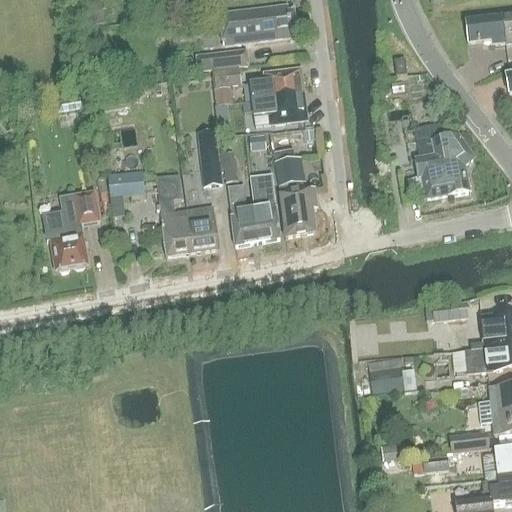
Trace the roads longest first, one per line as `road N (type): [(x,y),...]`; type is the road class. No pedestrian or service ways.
road 1 (unclassified): [(0,318),(344,251)]
road 2 (unclassified): [(344,251),(315,0)]
road 3 (tertiary): [(511,164),(415,38),(397,0)]
road 4 (unclassified): [(344,251),(511,219)]
